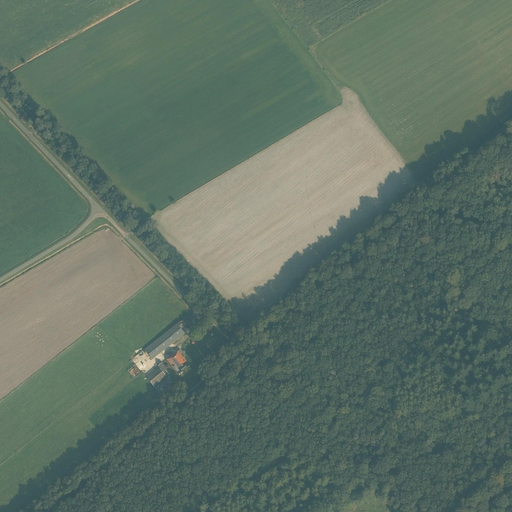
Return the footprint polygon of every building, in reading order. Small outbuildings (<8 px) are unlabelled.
[(179,322),(144,350),(152,360),(184,334),(180,329),(186,324),(183,320),(179,323),(179,322)] [(174,353),(166,360),(178,374),(189,365),(183,357),(184,356),(180,350),(175,354),(174,353)] [(162,363),(158,366),(166,376),(170,373),(162,363)] [(135,369),(128,374),(134,381),(141,376),(135,369)] [(154,387),(166,377),(161,370),(148,381),(154,387)] [(163,398),(173,389),(170,385),(173,382),(168,376),(154,388),(159,394),(163,398)]
